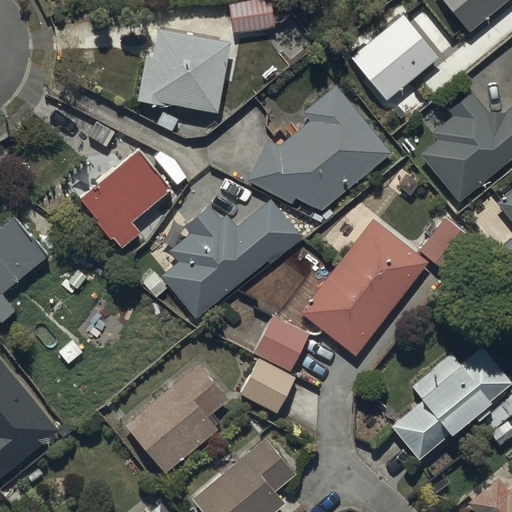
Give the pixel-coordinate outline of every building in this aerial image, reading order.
[(228,6),(232,36),(272,31),(268,1),(228,6)] [(153,29),(138,107),(169,113),(170,110),(218,119),(232,48),(158,34),(159,30),(153,29)] [(336,89),(303,116),(311,125),(281,149),(269,142),(247,184),(292,208),(296,202),(321,216),(392,158),(336,89)] [(436,142),(418,158),(459,206),(511,160),(511,109),(503,116),(485,116),(469,97),(448,115),(452,120),(431,137),(436,142)] [(140,147),(80,195),(97,216),(95,217),(111,236),(115,233),(122,242),(140,229),(131,218),(171,186),(140,147)] [(511,184),(496,197),(501,203),(496,206),(511,226),(511,241),(498,252),(511,269),(511,184)] [(195,321),(267,264),(270,268),(303,242),(271,202),(237,229),(227,217),(221,222),(211,209),(185,229),(191,237),(169,254),(178,266),(161,279),(195,321)] [(31,235),(15,214),(0,226),(0,318),(1,319),(15,308),(1,291),(48,253),(33,234),(31,235)] [(428,264),(417,256),(373,221),(372,223),(299,317),(354,359),(428,264)] [(433,237),(420,254),(449,277),(475,243),(446,221),(433,237)] [(307,338),(270,320),(253,355),(290,373),(307,338)] [(421,403),(389,429),(418,465),(446,442),(448,445),(473,424),(477,429),(480,426),(488,419),(486,416),(491,412),(486,406),(511,386),(481,351),(458,370),(449,358),(410,390),(421,403)] [(259,361),(239,398),(274,417),(294,380),(259,361)] [(59,434),(0,362),(0,493),(35,464),(30,458),(59,434)] [(197,369),(125,429),(165,477),(217,433),(207,421),(227,404),(197,369)] [(500,410),(488,419),(480,426),(499,449),(511,438),(511,430),(506,423),(511,417),(511,398),(499,408),(500,410)] [(279,511),(285,507),(275,494),(295,477),(266,443),(193,504),(199,511),(279,511)] [(466,506),(470,511),(511,511),(511,491),(508,495),(497,481),(466,506)]
